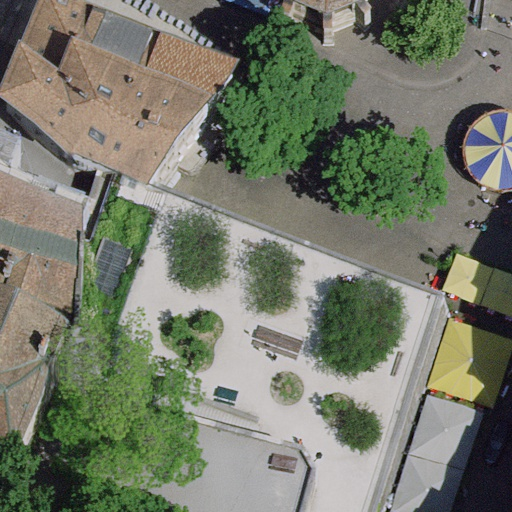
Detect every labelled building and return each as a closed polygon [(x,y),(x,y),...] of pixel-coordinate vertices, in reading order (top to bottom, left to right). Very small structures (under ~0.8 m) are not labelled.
[(294,0),(296,1),(283,29),(293,33),(297,24),(325,37),(326,46),(336,46),(335,33),(358,23),(367,32),(374,26),(366,15),(371,0),(294,0)] [(134,99),(155,55),(73,22),(52,14),(24,80),(116,140),(134,99)] [(230,83),(155,55),(134,99),(208,131),(234,95),(230,83)] [(116,140),(24,80),(9,114),(68,171),(96,184),(120,194),(132,199),(147,205),(149,204),(181,168),(116,140)] [(134,99),(116,140),(181,168),(208,131),(134,99)] [(0,310),(4,311),(36,322),(43,298),(58,237),(0,213),(0,310)] [(68,240),(58,237),(43,298),(56,302),(77,309),(80,244),(68,240)] [(43,298),(36,322),(33,331),(26,350),(66,369),(74,351),(78,339),(77,309),(56,302),(43,298)] [(0,511),(1,511),(55,392),(62,377),(66,369),(26,350),(0,337),(0,511)]
